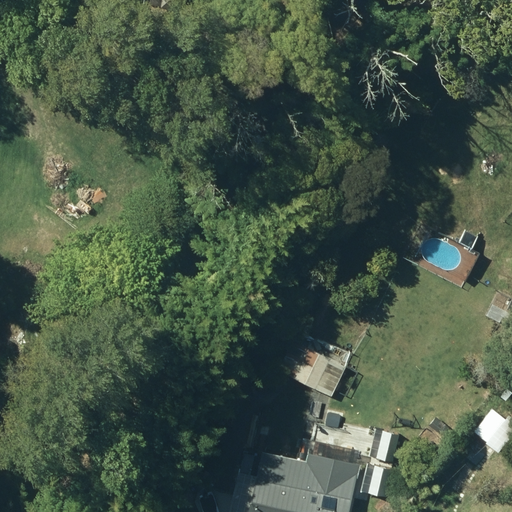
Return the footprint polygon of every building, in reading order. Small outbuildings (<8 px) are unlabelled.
[(280,367),(332,393),(347,363),(295,337),(280,367)] [(377,456),(396,460),(401,432),(383,428),(377,456)] [(431,469),(445,480),(456,467),(442,455),(431,469)] [(395,464),(377,460),(370,491),(389,495),(395,464)] [(348,511),(353,492),(257,468),(247,511),(348,511)]
